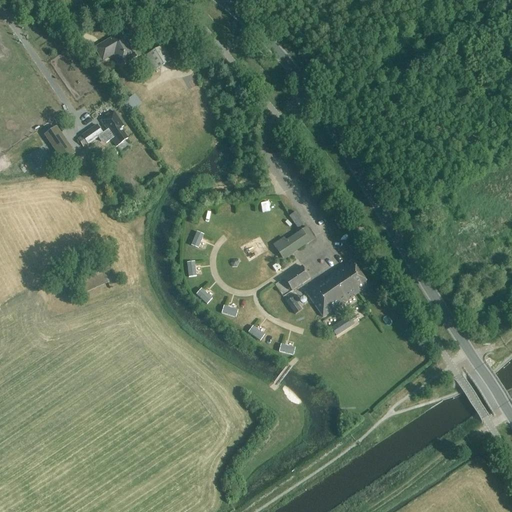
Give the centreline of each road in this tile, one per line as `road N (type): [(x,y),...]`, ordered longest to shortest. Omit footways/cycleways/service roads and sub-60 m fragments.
road 1 (primary): [(511,419),(309,92),(221,0)]
road 2 (track): [(490,425),(362,511)]
